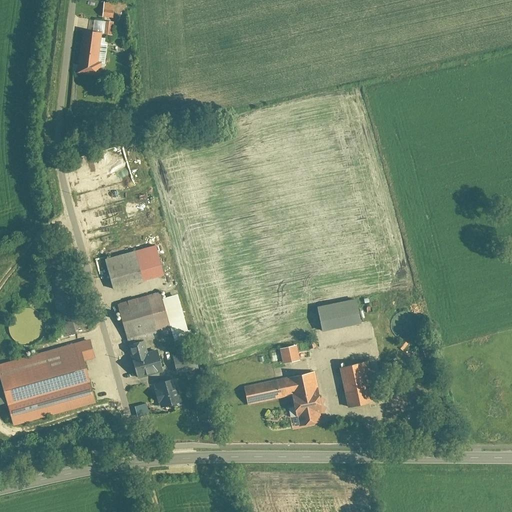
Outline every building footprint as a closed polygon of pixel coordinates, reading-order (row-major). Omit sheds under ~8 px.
[(103,36),(112,35),(112,23),(103,23),(103,36)] [(83,35),(78,77),(99,79),(104,37),(83,35)] [(40,251),(60,333),(85,327),(66,245),(40,251)] [(99,259),(108,292),(158,278),(150,246),(99,259)] [(119,307),(128,343),(185,329),(176,293),(119,307)] [(92,408),(82,364),(90,362),(85,340),(28,353),(30,360),(0,366),(0,403),(6,428),(92,408)] [(128,346),(137,378),(164,371),(158,350),(147,353),(144,342),(128,346)] [(335,369),(343,410),(373,404),(365,363),(335,369)] [(242,391),(245,408),(286,400),(292,429),(322,423),(312,374),(281,380),(281,382),(242,391)] [(182,403),(175,378),(153,384),(160,409),(182,403)]
